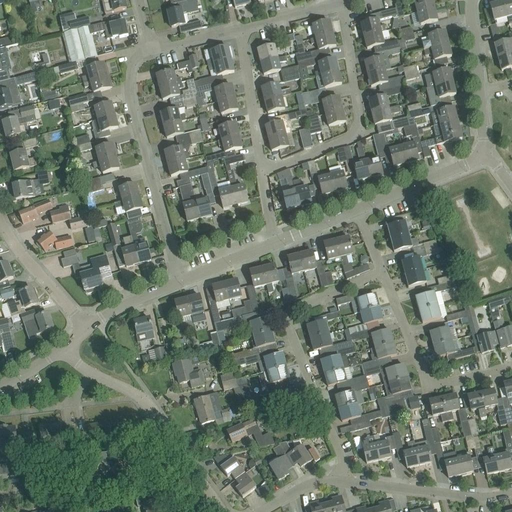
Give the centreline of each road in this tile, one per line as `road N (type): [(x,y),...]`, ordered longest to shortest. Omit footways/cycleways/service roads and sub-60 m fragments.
road 1 (residential): [(341,481),(289,324),(294,307),(381,272)]
road 2 (residential): [(183,280),(128,94),(134,59),(151,50)]
road 3 (residential): [(225,511),(145,400),(63,349)]
road 4 (residential): [(261,168),(356,131),(340,3)]
road 5 (residential): [(381,272),(428,383),(511,364)]
road 6 (residential): [(341,481),(480,497),(511,491)]
road 7 (residential): [(354,210),(486,155)]
road 8 (residential): [(88,329),(0,219)]
road 9 (residential): [(261,168),(239,30)]
